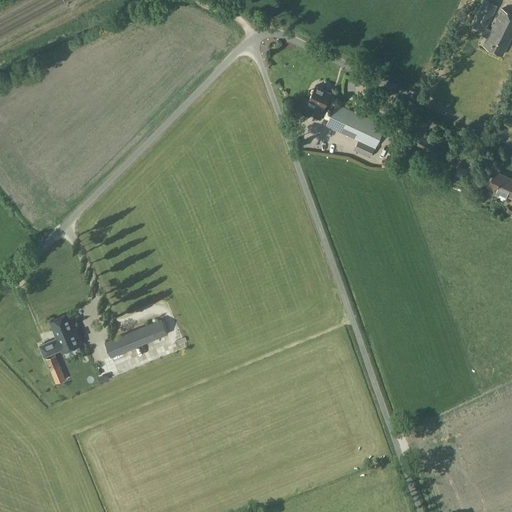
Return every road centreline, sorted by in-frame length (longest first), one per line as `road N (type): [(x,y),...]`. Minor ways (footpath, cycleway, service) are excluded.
road 1 (unclassified): [(419,511),(251,41)]
road 2 (unclassified): [(0,297),(251,41)]
road 3 (unclassified): [(511,144),(282,35),(251,41)]
